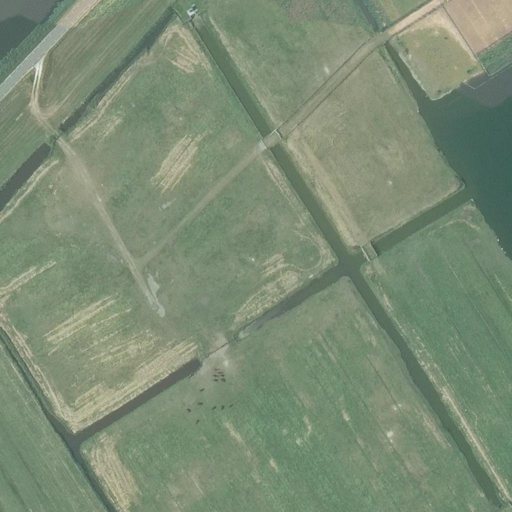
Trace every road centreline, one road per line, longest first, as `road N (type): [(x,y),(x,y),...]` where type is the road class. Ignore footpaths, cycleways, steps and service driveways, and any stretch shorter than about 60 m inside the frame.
road 1 (track): [(259,148),(135,269),(70,151),(39,121),(39,49)]
road 2 (track): [(373,44),(281,135)]
road 3 (unclassified): [(0,92),(87,0)]
